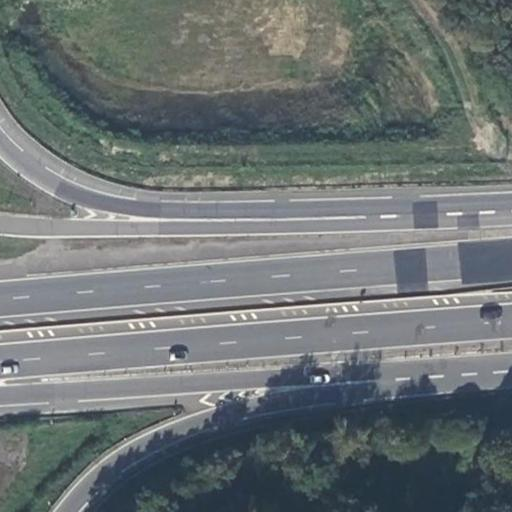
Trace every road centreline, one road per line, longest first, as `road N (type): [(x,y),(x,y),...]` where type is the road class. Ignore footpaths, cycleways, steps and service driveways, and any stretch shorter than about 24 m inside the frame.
road 1 (trunk): [(0,362),(511,320)]
road 2 (trunk): [(511,256),(0,298)]
road 3 (trunk): [(0,393),(511,369)]
road 4 (trunk): [(65,511),(132,451),(222,413),(511,372)]
road 5 (trunk): [(420,215),(106,200),(59,182),(0,136)]
road 6 (trunk): [(420,215),(350,224),(0,224)]
